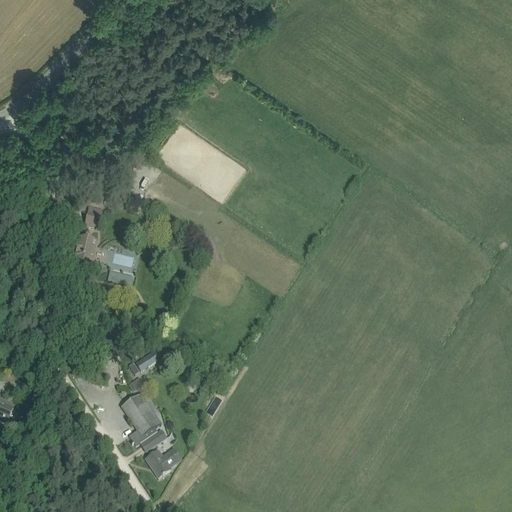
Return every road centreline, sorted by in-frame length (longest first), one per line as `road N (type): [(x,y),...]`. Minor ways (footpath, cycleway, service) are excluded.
road 1 (track): [(156,511),(61,385),(40,344),(49,177),(25,142)]
road 2 (unclassified): [(4,122),(129,0)]
